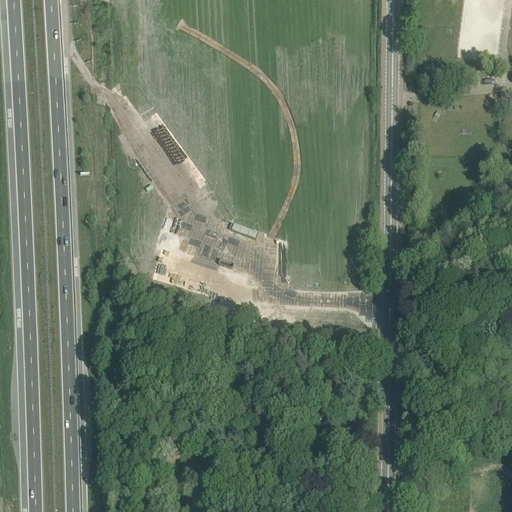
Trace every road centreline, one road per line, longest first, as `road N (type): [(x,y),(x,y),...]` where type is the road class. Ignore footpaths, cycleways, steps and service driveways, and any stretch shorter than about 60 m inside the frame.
road 1 (trunk): [(13,0),(35,511)]
road 2 (trunk): [(72,511),(51,0)]
road 3 (tertiary): [(387,511),(392,0)]
